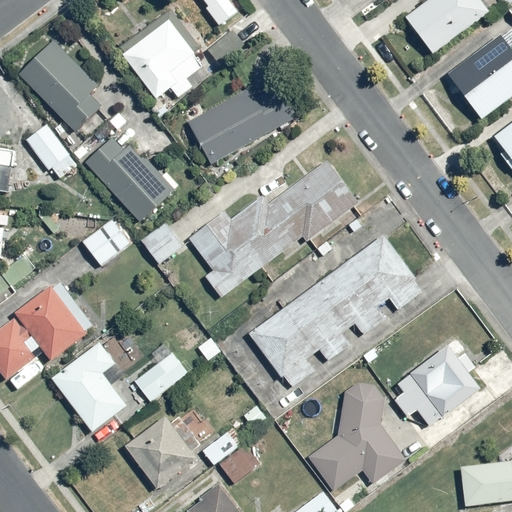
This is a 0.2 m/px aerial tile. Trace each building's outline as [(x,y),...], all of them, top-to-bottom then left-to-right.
[(487,11),(478,0),(428,0),(404,18),(431,54),(487,11)] [(186,31),(179,36),(168,21),(122,55),(155,100),(171,88),(179,98),(191,89),(185,81),(203,68),(192,54),(199,49),(186,31)] [(247,46),(232,29),(207,51),(223,68),(247,46)] [(511,96),(511,30),(503,38),(500,35),(446,75),(480,120),(511,96)] [(101,90),(53,41),(18,76),(74,132),(98,109),(105,116),(120,101),(105,86),(101,90)] [(258,87),(190,125),(212,166),(281,128),(258,87)] [(511,123),(493,138),(511,162),(511,123)] [(26,140),(49,171),(52,169),(60,179),(77,166),(46,125),(26,140)] [(114,140),(87,163),(138,223),(174,192),(137,148),(128,156),(114,140)] [(15,153),(0,150),(0,252),(4,229),(0,228),(0,192),(9,193),(15,153)] [(357,203),(326,161),(284,193),(278,184),(216,231),(208,220),(187,236),(213,271),(205,277),(221,298),(303,237),(306,242),(357,203)] [(131,244),(113,219),(82,242),(100,267),(131,244)] [(183,245),(165,223),(141,242),(159,265),(183,245)] [(317,285),(350,330),(354,327),(362,337),(386,320),(377,308),(390,299),(398,310),(423,291),(383,236),(317,285)] [(33,271),(22,256),(0,272),(0,274),(10,288),(33,271)] [(0,371),(8,381),(42,353),(50,362),(93,327),(55,281),(14,314),(0,325),(0,371)] [(350,330),(317,285),(249,335),(289,390),(314,372),(306,361),(319,351),(328,362),(340,353),(351,345),(344,335),(350,330)] [(114,364),(98,343),(51,379),(91,432),(125,407),(100,374),(114,364)] [(464,350),(453,358),(445,348),(412,374),(445,416),(478,390),(467,375),(478,367),(464,350)] [(187,372),(172,353),(135,382),(150,401),(187,372)] [(344,397),(337,436),(310,456),(336,490),(359,473),(370,488),(407,461),(380,425),(382,401),(382,397),(381,394),(379,391),(377,388),(375,386),(372,384),(369,383),(365,382),(362,382),(359,382),(356,383),(353,385),(350,387),(348,389),(346,392),(344,395),(344,397)] [(255,405),(243,414),(253,428),(265,419),(255,405)] [(177,418),(170,424),(162,414),(123,447),(157,489),(197,456),(193,452),(201,446),(177,418)] [(218,464),(238,450),(226,433),(202,451),(214,467),(218,464)] [(238,450),(218,464),(234,484),(257,467),(243,447),(238,450)] [(511,459),(509,461),(460,468),(465,507),(511,500),(511,459)] [(237,511),(217,485),(182,511),(237,511)] [(332,511),(336,509),(322,492),(298,511),(332,511)]
